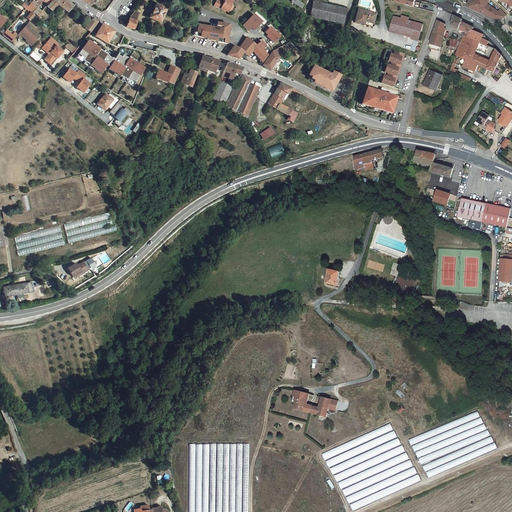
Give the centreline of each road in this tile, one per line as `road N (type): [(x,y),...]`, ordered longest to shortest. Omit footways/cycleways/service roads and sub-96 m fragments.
road 1 (secondary): [(397,141),(236,183),(180,216),(100,286),(0,317)]
road 2 (residential): [(397,141),(352,274),(316,307),(374,370),(368,379),(318,389)]
road 3 (residential): [(107,19),(402,128)]
road 4 (track): [(426,481),(388,421),(318,455),(348,511)]
road 5 (track): [(250,511),(269,396),(281,385),(318,389)]
road 6 (track): [(511,444),(357,511)]
road 7 (residential): [(0,37),(107,120)]
road 8 (residential): [(442,2),(402,128)]
road 9 (track): [(404,439),(479,408),(505,446)]
road 10 (unclassified): [(26,511),(25,472),(0,396)]
